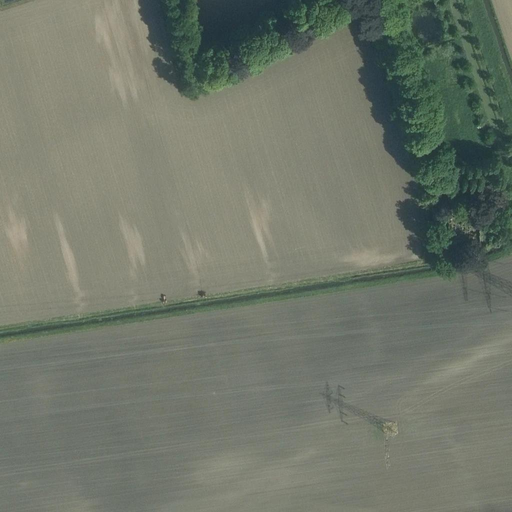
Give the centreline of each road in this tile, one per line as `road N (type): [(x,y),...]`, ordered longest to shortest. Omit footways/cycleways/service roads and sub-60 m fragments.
road 1 (track): [(188,0),(203,55),(327,0)]
road 2 (track): [(382,0),(444,170)]
